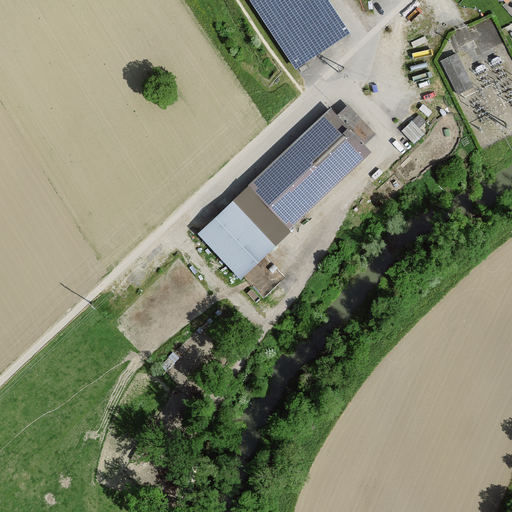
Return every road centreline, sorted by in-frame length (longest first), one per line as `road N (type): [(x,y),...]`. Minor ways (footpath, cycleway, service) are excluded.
road 1 (track): [(340,205),(328,247),(252,347),(177,511)]
road 2 (residential): [(181,210),(405,0)]
